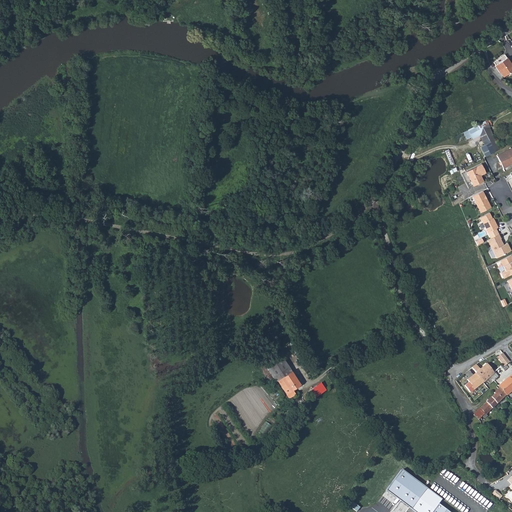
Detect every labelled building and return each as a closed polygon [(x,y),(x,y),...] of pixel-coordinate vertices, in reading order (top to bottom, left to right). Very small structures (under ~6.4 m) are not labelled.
[(503,54),(492,62),(494,65),(506,57),(503,54)] [(494,65),(500,73),(501,73),(503,77),(511,70),(511,66),(506,57),(494,65)] [(467,129),(478,124),(474,117),(463,122),(467,129)] [(467,129),(462,132),(466,139),(478,132),(485,146),(480,148),(485,157),(499,149),(495,141),(488,128),(490,127),(486,120),(478,124),(467,129)] [(511,151),(510,148),(496,155),(502,168),(511,162),(511,151)] [(511,162),(502,168),(504,171),(511,167),(511,162)] [(480,163),(465,171),(473,185),(483,180),(480,174),(485,172),(480,163)] [(465,171),(461,173),(468,188),(473,185),(465,171)] [(484,196),(482,191),(472,196),(480,213),(490,208),(486,199),(485,199),(483,197),(484,196)] [(488,213),(479,217),(487,233),(497,228),(493,221),(492,222),(491,219),(488,213)] [(501,239),(498,234),(488,239),(492,248),(490,249),(495,259),(511,251),(507,243),(503,245),(501,246),(500,244),(502,243),(500,240),(501,239)] [(511,261),(509,255),(498,261),(503,271),(499,273),(499,274),(501,278),(503,278),(511,273),(511,261)] [(502,364),(504,367),(506,365),(510,362),(503,353),(497,357),(502,364)] [(267,366),(276,381),(278,380),(292,371),(283,356),(267,366)] [(495,372),(486,363),(480,369),(476,372),(483,382),(486,380),(489,376),(494,372),(495,372)] [(480,369),(476,364),(475,364),(472,367),(476,372),(480,369)] [(289,398),(297,394),(293,389),(301,384),(292,371),(278,380),(289,398)] [(483,382),(476,372),(467,379),(469,382),(467,383),(470,387),(471,385),(474,389),(483,382)] [(489,376),(493,380),(498,376),(497,375),(494,372),(489,376)] [(505,395),(506,395),(511,390),(511,376),(510,375),(498,386),(499,387),(500,388),(505,395)] [(319,382),(308,391),(313,398),(325,390),(319,382)] [(494,393),(480,408),(485,413),(483,416),(485,418),(488,416),(489,417),(491,415),(489,412),(505,395),(500,388),(494,393)] [(480,408),(474,415),(479,419),(481,418),(483,416),(485,413),(480,408)] [(404,470),(388,490),(410,508),(427,488),(404,470)] [(439,498),(427,488),(410,508),(416,511),(449,511),(436,502),(439,498)]
